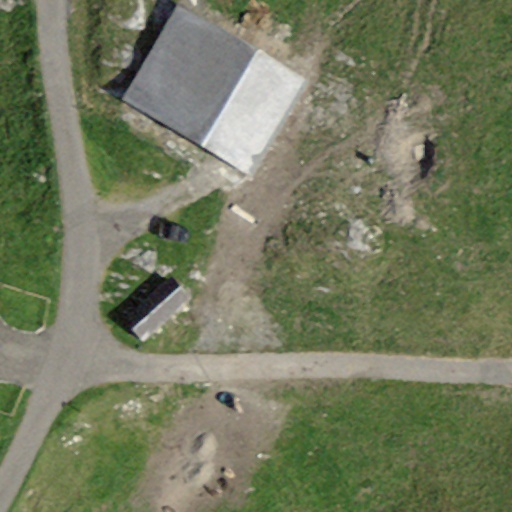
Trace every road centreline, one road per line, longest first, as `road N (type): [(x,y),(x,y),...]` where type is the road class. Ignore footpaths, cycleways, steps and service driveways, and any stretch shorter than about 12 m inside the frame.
road 1 (unclassified): [(56,0),(79,211),(77,295),(65,364),(0,503)]
road 2 (track): [(511,371),(65,364)]
